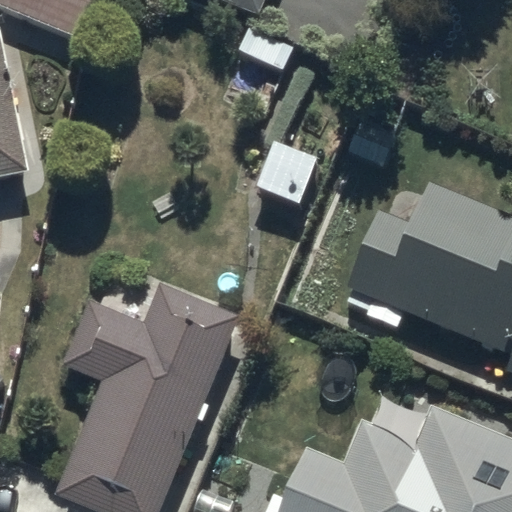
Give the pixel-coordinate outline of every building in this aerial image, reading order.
[(0,0),(0,21),(84,57),(108,0),(0,0)] [(172,0),(263,38),(278,0),(172,0)] [(296,63),(246,41),(223,93),(240,101),(238,107),(269,121),(296,63)] [(6,54),(0,55),(0,200),(34,194),(6,54)] [(319,180),(277,164),(260,207),(303,223),(319,180)] [(418,241),(382,228),(352,305),(372,312),(366,328),(399,340),(403,328),(511,368),(511,383),(511,387),(511,230),(433,201),(418,241)] [(146,321),(93,299),(67,360),(106,376),(59,490),(111,511),(161,511),(243,313),(163,280),(146,321)] [(511,511),(511,458),(432,426),(417,463),(366,443),(350,483),(314,468),(295,511),(511,511)]
